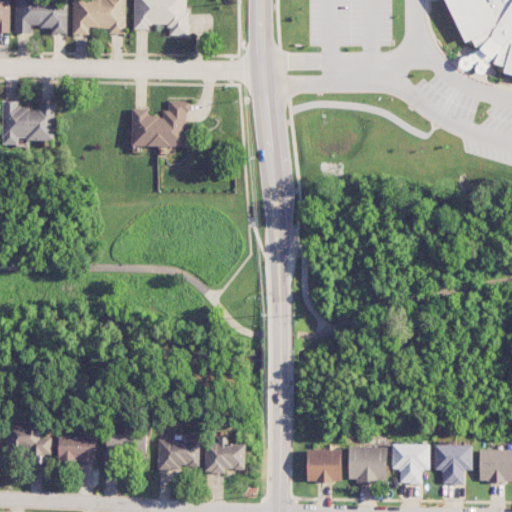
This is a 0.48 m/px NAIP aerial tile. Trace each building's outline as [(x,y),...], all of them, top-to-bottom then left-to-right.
[(10,0),(0,0),(0,30),(11,31),(10,0)] [(16,32),(32,32),(32,27),(51,27),(51,34),(68,34),(68,1),(16,0),(16,32)] [(126,34),(125,0),(72,0),(72,34),(90,34),(90,27),(109,27),(109,34),(126,34)] [(187,0),(134,0),(134,29),(150,29),(150,23),(169,23),(169,35),(187,35),(187,0)] [(3,100),(3,144),(19,144),(19,140),(55,140),(55,101),(39,101),(39,108),(19,108),(19,100),(3,100)] [(132,145),(188,146),(188,100),(169,100),(169,110),(163,110),(163,115),(148,115),(148,109),(132,109),(132,145)] [(51,455),(52,437),(41,436),(41,425),(9,423),(8,453),(51,455)] [(147,434),(106,433),(105,465),(119,466),(119,455),(146,456),(147,434)] [(96,437),(59,436),(58,462),(96,462),(96,437)] [(245,469),(245,443),(228,443),(228,436),(218,436),(218,443),(205,443),(205,472),(226,473),(226,469),(245,469)] [(158,469),(179,470),(179,465),(199,466),(200,440),(159,439),(158,469)] [(431,444),(393,443),(392,468),(400,468),(400,483),(422,483),(422,469),(430,469),(431,444)] [(435,469),(442,469),(442,483),(465,484),(465,470),(473,470),(474,445),(436,444),(435,469)] [(387,482),(387,446),(349,446),(349,478),(357,479),(357,481),(387,482)] [(511,448),(480,448),(479,481),(511,481),(511,448)] [(343,449),(307,449),(307,481),(342,481),(343,449)]
